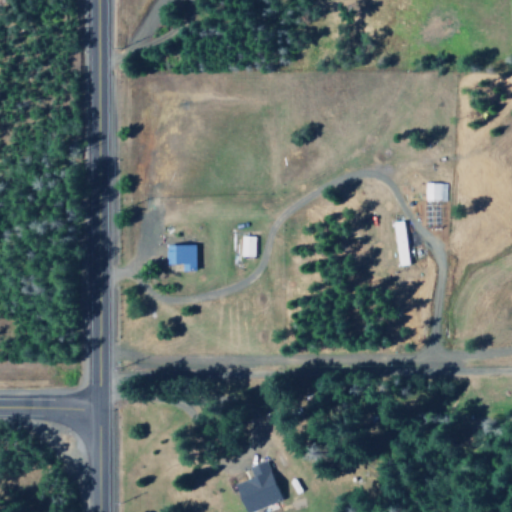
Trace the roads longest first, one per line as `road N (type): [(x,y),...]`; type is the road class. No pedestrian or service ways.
road 1 (tertiary): [(94,0),(96,511)]
road 2 (residential): [(511,372),(97,373)]
